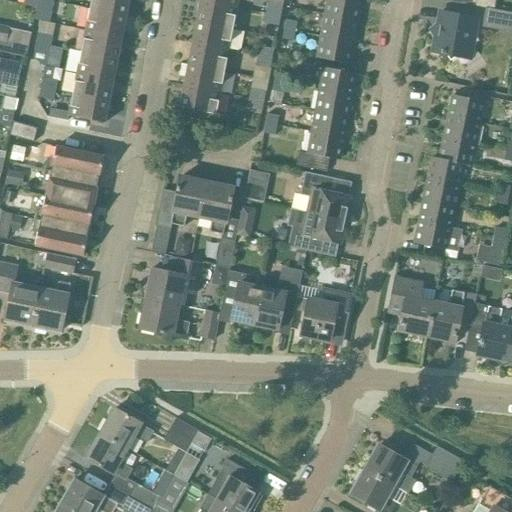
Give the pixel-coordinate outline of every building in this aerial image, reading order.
[(54,2),(45,0),(38,0),(37,8),(52,12),(54,2)] [(129,0),(92,0),(90,9),(126,17),(129,0)] [(360,0),(329,0),(326,15),(357,21),(360,0)] [(472,0),(471,7),(485,9),(495,11),(496,0),(472,0)] [(236,8),(201,1),(196,22),(232,29),(236,8)] [(267,3),(266,13),(281,16),(283,6),(267,3)] [(126,17),(90,9),(86,30),(122,38),(126,17)] [(511,13),(495,11),(485,9),(482,27),(511,32),(511,13)] [(279,26),(281,16),(266,13),(264,23),(279,26)] [(477,20),(440,13),(432,53),(446,55),(450,62),(479,41),(474,35),(477,20)] [(357,21),(326,15),(322,37),(353,43),(357,21)] [(284,30),(296,32),(298,22),(286,20),(284,30)] [(36,42),(51,45),(55,24),(40,22),(36,42)] [(232,29),(196,22),(192,43),(228,50),(232,29)] [(10,28),(0,25),(0,41),(28,47),(32,33),(10,28)] [(122,38),(86,30),(82,52),(118,59),(122,38)] [(296,32),(284,30),(282,39),(294,41),(296,32)] [(349,65),(353,43),(322,37),(318,59),(349,65)] [(49,56),(51,45),(36,42),(34,53),(49,56)] [(228,50),(192,43),(188,64),(224,71),(228,50)] [(259,47),(257,56),(272,59),(274,49),(259,47)] [(118,59),(82,52),(77,73),(113,80),(118,59)] [(270,69),(272,59),(257,56),(255,66),(270,69)] [(0,70),(20,75),(22,64),(0,59),(0,70)] [(224,71),(188,64),(184,86),(220,93),(224,71)] [(324,68),(320,90),(351,95),(355,73),(324,68)] [(0,70),(0,83),(17,88),(20,75),(0,70)] [(276,71),(274,82),(286,84),(288,74),(276,71)] [(113,80),(77,73),(73,94),(109,102),(113,80)] [(41,87),(56,90),(58,81),(43,78),(41,87)] [(284,93),(286,84),(274,82),(272,91),(284,93)] [(215,115),(220,93),(184,86),(180,108),(215,115)] [(56,90),(41,87),(39,98),(54,101),(56,90)] [(251,89),(249,99),(264,101),(266,91),(251,89)] [(320,90),(316,111),(347,117),(351,95),(320,90)] [(0,109),(15,112),(17,98),(0,94),(0,109)] [(105,123),(109,102),(73,94),(68,116),(105,123)] [(449,118),(479,124),(483,102),(453,95),(449,118)] [(264,101),(249,99),(247,108),(262,111),(264,101)] [(316,111),(312,133),(343,138),(347,117),(316,111)] [(268,114),(266,124),(277,126),(279,116),(268,114)] [(444,139),(475,145),(479,124),(449,118),(444,139)] [(38,128),(13,122),(10,135),(34,142),(38,128)] [(277,126),(266,124),(264,134),(275,136),(277,126)] [(339,160),(343,138),(312,133),(309,154),(299,152),(297,166),(327,172),(329,158),(339,160)] [(475,145),(444,139),(440,159),(440,160),(463,164),(462,165),(471,167),(475,145)] [(45,170),(93,180),(95,173),(99,174),(103,156),(56,146),(54,159),(47,158),(45,170)] [(458,185),(462,165),(463,164),(440,160),(440,159),(433,158),(428,179),(458,185)] [(46,196),(93,206),(97,188),(92,187),(93,180),(45,170),(43,181),(49,182),(46,196)] [(250,171),(248,180),(268,184),(270,175),(250,171)] [(296,194),(292,209),(346,220),(351,197),(329,192),(332,178),(305,172),(300,195),(296,194)] [(199,219),(206,182),(180,177),(171,224),(184,227),(186,217),(199,219)] [(424,200),(454,206),(458,185),(428,179),(424,200)] [(232,187),(206,182),(199,219),(211,222),(209,232),(223,235),(232,187)] [(497,193),(509,196),(511,186),(499,184),(497,193)] [(509,196),(497,193),(495,203),(507,206),(509,196)] [(89,224),(93,206),(46,196),(43,208),(37,207),(34,219),(83,229),(84,223),(89,224)] [(424,200),(419,221),(449,227),(454,206),(424,200)] [(341,244),(346,220),(292,209),(289,224),(294,225),(289,247),(316,253),(319,239),(341,244)] [(2,212),(0,221),(0,238),(7,241),(10,230),(19,232),(22,216),(13,214),(2,212)] [(82,236),(83,229),(34,219),(32,231),(38,232),(35,246),(82,255),(86,237),(82,236)] [(449,228),(449,227),(419,221),(415,243),(459,253),(463,231),(449,228)] [(171,228),(157,225),(151,253),(165,255),(171,228)] [(239,226),(237,235),(249,238),(252,229),(239,226)] [(493,236),(506,239),(508,229),(495,227),(493,236)] [(506,239),(493,236),(487,266),(500,268),(506,239)] [(235,242),(222,239),(216,266),(230,269),(235,242)] [(77,259),(47,254),(44,269),(73,275),(77,259)] [(152,267),(145,299),(181,307),(184,293),(197,296),(204,263),(179,258),(176,272),(152,267)] [(6,322),(33,327),(41,290),(14,284),(17,267),(0,263),(0,291),(12,294),(6,322)] [(231,320),(254,325),(262,288),(248,285),(250,276),(229,271),(224,296),(235,299),(231,320)] [(399,331),(426,336),(433,303),(420,300),(423,284),(395,278),(390,302),(404,305),(399,331)] [(56,293),(41,290),(33,327),(61,333),(70,284),(59,282),(56,293)] [(294,310),(299,286),(279,282),(277,291),(262,288),(254,325),(278,330),(283,308),(294,310)] [(298,295),(294,310),(306,313),(301,338),(327,343),(330,344),(335,322),(345,324),(350,299),(323,293),(322,300),(298,295)] [(433,303),(426,336),(454,342),(459,317),(471,319),(474,304),(476,298),(451,293),(448,306),(433,303)] [(181,307),(145,299),(139,329),(188,339),(191,324),(178,321),(181,307)] [(503,360),(511,317),(511,311),(474,304),(471,319),(468,331),(482,334),(478,355),(503,360)] [(220,314),(205,310),(199,337),(215,341),(220,314)] [(511,317),(503,360),(511,362),(511,317)] [(100,433),(126,448),(133,435),(146,443),(153,431),(140,424),(141,423),(114,408),(100,433)] [(166,471),(174,475),(193,441),(199,431),(176,418),(163,440),(179,449),(166,471)] [(199,431),(193,441),(205,448),(211,437),(199,430),(199,431)] [(126,448),(100,433),(86,459),(112,474),(113,473),(126,480),(132,469),(119,461),(126,448)] [(377,444),(363,469),(392,485),(408,494),(414,484),(408,481),(416,466),(377,444)] [(463,461),(438,447),(427,466),(452,480),(463,461)] [(207,495),(217,500),(238,511),(254,511),(255,510),(250,507),(258,494),(254,492),(261,479),(227,460),(207,495)] [(385,496),(392,485),(363,469),(349,494),(381,511),(389,511),(395,502),(385,496)] [(74,480),(59,506),(69,511),(94,511),(96,509),(100,511),(113,511),(117,506),(103,498),(104,496),(74,480)] [(139,485),(132,498),(153,510),(154,510),(160,500),(168,486),(159,481),(152,493),(150,491),(139,485)] [(473,511),(511,511),(511,500),(488,487),(473,511)] [(197,511),(238,511),(217,500),(207,495),(201,505),(197,511)] [(152,511),(153,510),(132,498),(124,511),(125,511),(152,511)] [(160,500),(154,510),(153,510),(152,511),(173,511),(175,509),(160,500)]
